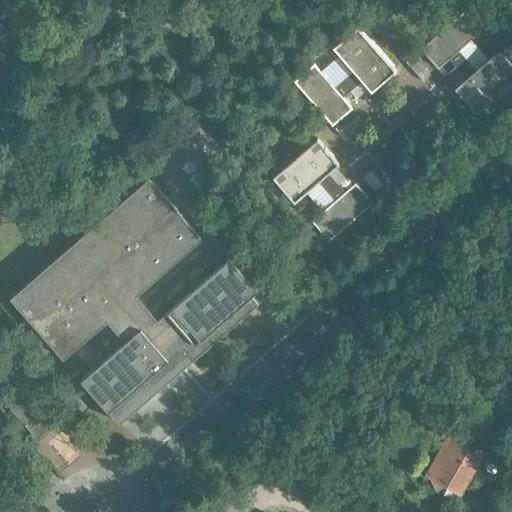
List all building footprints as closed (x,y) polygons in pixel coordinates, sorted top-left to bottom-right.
[(0,0),(0,36),(1,35),(0,33),(0,31),(4,29),(2,27),(24,9),(16,0),(0,0)] [(438,68),(449,58),(468,80),(457,90),(476,112),(511,80),(511,64),(501,52),(477,72),(458,50),(482,29),(465,9),(420,48),(438,68)] [(334,87),(314,63),(294,80),(332,125),(352,107),(343,96),(365,77),(374,88),(396,69),(358,25),(336,44),(357,67),(334,87)] [(344,191),(325,169),(336,160),(317,138),(273,176),(292,198),(316,177),(335,199),(311,220),(328,240),(373,202),(355,182),(344,191)] [(191,360),(258,301),(226,264),(161,321),(136,294),(202,237),(149,176),(75,240),(81,246),(15,303),(29,318),(24,322),(35,325),(63,357),(107,319),(125,340),(81,378),(119,422),(121,421),(114,414),(185,352),(191,360)] [(500,398),(507,386),(485,374),(479,387),(500,398)] [(12,401),(43,436),(55,426),(24,390),(12,401)] [(445,446),(439,456),(438,455),(429,470),(425,468),(423,472),(430,475),(437,488),(446,483),(457,489),(479,449),(480,449),(490,431),(462,416),(456,426),(462,432),(459,437),(449,431),(442,444),(445,446)]
